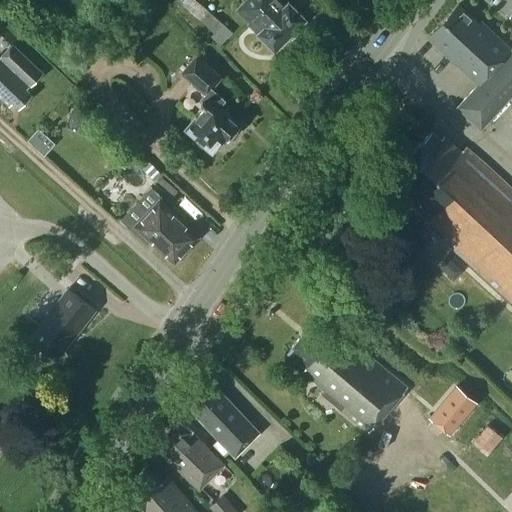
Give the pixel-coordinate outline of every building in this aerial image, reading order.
[(305,20),(284,0),(248,0),(237,12),(249,23),(248,25),(275,51),(305,20)] [(458,107),(482,130),(511,98),(511,50),(489,29),(485,33),(456,6),(425,38),(477,88),(458,107)] [(14,44),(0,58),(0,97),(10,107),(14,104),(19,110),(32,97),(27,91),(44,73),(14,44)] [(228,140),(233,139),(241,131),(240,125),(231,117),(231,116),(221,107),(227,100),(215,89),(223,78),(199,56),(184,73),(209,95),(202,103),(207,107),(187,130),(207,148),(219,146),(226,138),(228,140)] [(40,127),(29,139),(46,154),(56,142),(40,127)] [(511,192),(465,150),(461,154),(444,138),(440,142),(431,134),(390,177),(410,196),(407,199),(417,209),(414,212),(425,222),(424,224),(511,304),(511,192)] [(147,161),(141,167),(154,180),(160,173),(147,161)] [(111,176),(94,184),(105,208),(121,200),(111,176)] [(160,197),(134,225),(175,263),(201,235),(182,217),(185,214),(176,205),(173,208),(160,197)] [(415,244),(427,233),(418,223),(406,235),(415,244)] [(94,311),(69,291),(31,341),(56,360),(94,311)] [(405,389),(332,326),(324,336),(311,325),(288,352),(306,368),(303,372),(326,392),(322,396),(367,434),(405,389)] [(203,381),(185,408),(187,410),(234,456),(245,446),(257,433),(241,417),(219,395),(220,393),(203,381)] [(431,416),(451,433),(477,402),(458,385),(431,416)] [(224,464),(190,429),(178,421),(159,450),(176,461),(174,463),(199,489),(224,464)] [(194,511),(168,481),(163,485),(143,474),(127,501),(146,511),(194,511)] [(210,506),(215,511),(240,511),(224,494),(210,506)]
